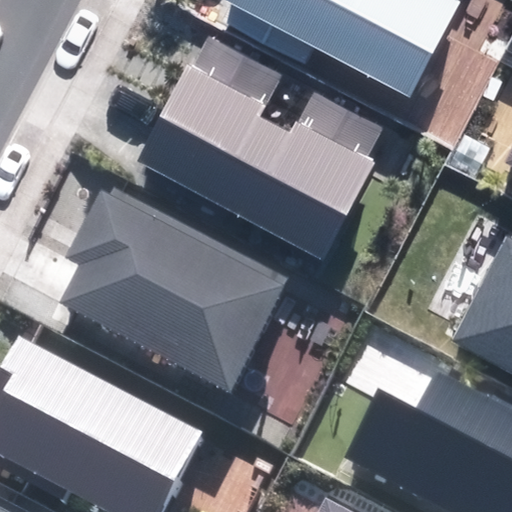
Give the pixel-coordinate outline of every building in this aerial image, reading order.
[(225,0),(223,3),(404,96),(453,0),(225,0)] [(281,78),(208,40),(143,165),(323,257),(387,132),(315,96),(294,137),(260,119),(281,78)] [(286,277),(106,185),(69,258),(83,266),(63,304),(229,388),(286,277)] [(511,241),(508,239),(455,340),(511,369),(511,241)] [(160,511),(202,431),(20,337),(0,375),(0,406),(1,407),(0,408),(0,454),(112,511),(160,511)] [(380,394),(348,456),(459,511),(511,511),(511,411),(438,374),(417,413),(380,394)] [(353,511),(324,497),(316,511),(353,511)]
